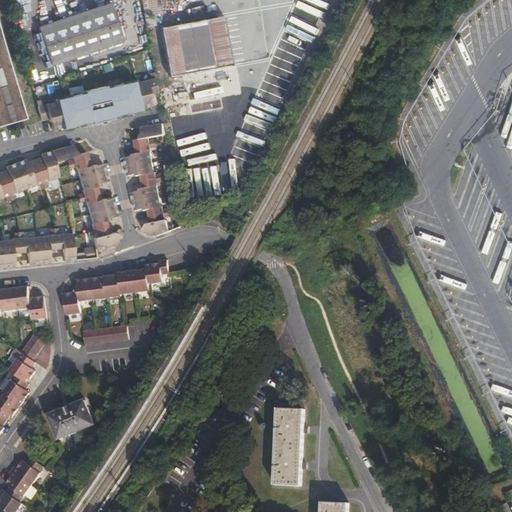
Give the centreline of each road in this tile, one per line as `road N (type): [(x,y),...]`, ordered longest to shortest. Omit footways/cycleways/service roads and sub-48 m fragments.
road 1 (unclassified): [(136,255),(210,235),(272,264),(384,511)]
road 2 (unknown): [(273,0),(271,34),(205,142)]
road 3 (residential): [(136,255),(107,129)]
